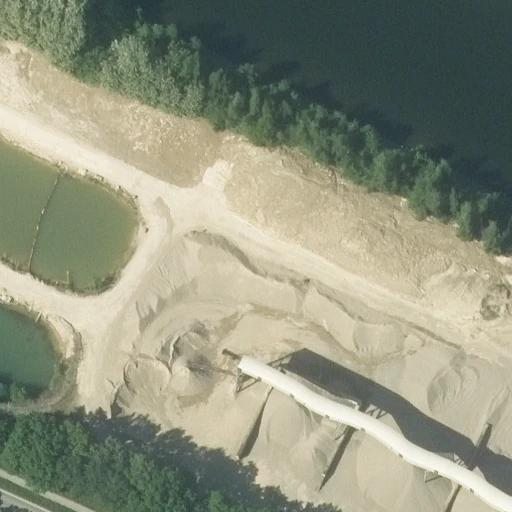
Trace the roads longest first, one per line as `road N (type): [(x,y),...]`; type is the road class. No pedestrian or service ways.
road 1 (track): [(115,330),(178,211),(0,114)]
road 2 (track): [(115,330),(0,275)]
